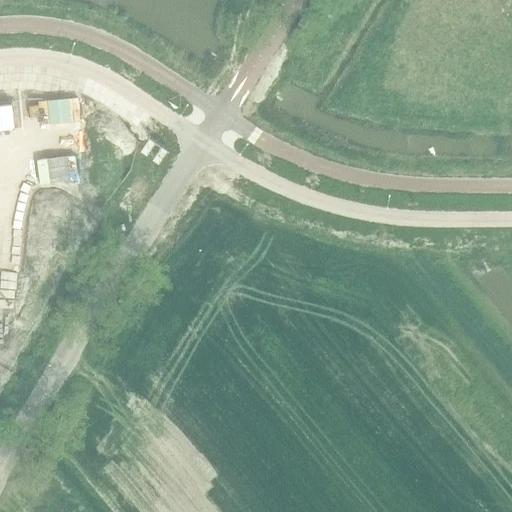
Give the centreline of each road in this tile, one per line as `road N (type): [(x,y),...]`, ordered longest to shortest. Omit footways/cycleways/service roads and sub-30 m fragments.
road 1 (residential): [(0,452),(205,139)]
road 2 (residential): [(205,139),(268,178),(331,201),(402,216),(511,218)]
road 3 (residential): [(511,188),(359,177),(300,158),(221,112)]
road 4 (residential): [(221,112),(87,33),(0,28)]
road 5 (residential): [(0,58),(41,54),(91,67),(205,139)]
